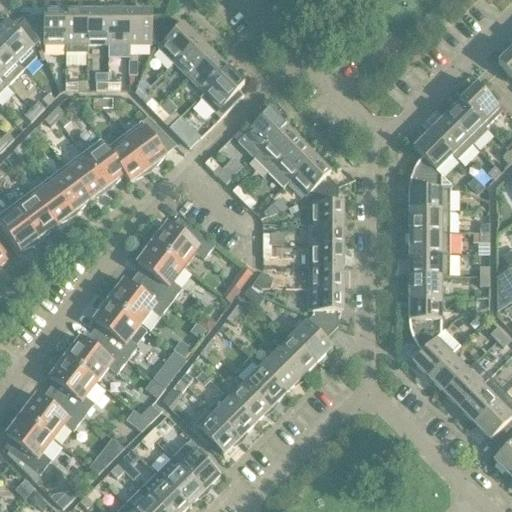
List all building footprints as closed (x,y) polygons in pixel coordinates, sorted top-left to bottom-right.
[(43,48),(65,48),(65,14),(43,14),(43,19),(27,19),(38,45),(43,45),(43,48)] [(65,14),(65,48),(65,57),(86,57),(86,14),(65,14)] [(86,14),(86,57),(87,57),(87,48),(107,48),(108,14),(86,14)] [(108,14),(107,48),(129,48),(129,14),(108,14)] [(156,45),(167,19),(151,19),(151,14),(129,14),(129,48),(151,48),(151,45),(156,45)] [(34,48),(38,45),(27,19),(14,32),(7,25),(0,31),(0,50),(16,66),(23,73),(36,61),(32,51),(34,48)] [(173,67),(198,43),(182,27),(178,31),(167,19),(156,45),(160,49),(158,51),(173,67)] [(198,43),(173,67),(188,82),(213,58),(198,43)] [(8,89),(23,73),(16,66),(0,50),(0,80),(1,82),(8,89)] [(511,52),(497,68),(511,82),(511,52)] [(213,58),(188,82),(203,97),(228,73),(213,58)] [(214,116),(218,112),(219,113),(243,89),(228,73),(203,97),(212,106),(208,111),(214,116)] [(108,86),(108,94),(120,94),(120,86),(108,86)] [(460,105),(485,131),(501,115),(476,89),(460,105)] [(93,112),(103,112),(103,102),(93,102),(93,112)] [(103,102),(103,112),(112,112),(112,102),(103,102)] [(145,108),(154,116),(159,111),(151,102),(145,108)] [(30,112),(37,119),(44,112),(37,105),(30,112)] [(484,132),(485,131),(460,105),(444,120),(472,148),(486,134),(484,132)] [(159,111),(154,116),(162,125),(168,119),(167,118),(172,114),(164,106),(159,111)] [(51,117),(57,124),(64,117),(57,110),(51,117)] [(31,126),(37,119),(30,112),(24,119),(31,126)] [(233,140),(237,145),(253,161),(284,130),(269,114),(245,137),(240,133),(233,140)] [(51,130),(57,124),(51,117),(44,124),(51,130)] [(58,125),(63,131),(72,125),(67,118),(58,125)] [(169,131),(187,148),(197,137),(180,120),(169,131)] [(457,164),(472,148),(444,120),(429,136),(452,158),(457,164)] [(123,139),(148,173),(166,159),(164,156),(174,148),(151,125),(144,130),(141,125),(123,139)] [(284,130),(253,161),(268,176),(299,145),(284,130)] [(0,142),(7,149),(13,143),(7,136),(0,142)] [(436,174),(452,158),(429,136),(413,152),(422,161),(422,160),(430,168),(423,175),(423,181),(441,181),(441,179),(436,174)] [(99,144),(124,178),(123,178),(129,186),(148,173),(123,139),(106,151),(100,143),(99,144)] [(19,148),(26,155),(33,148),(26,141),(19,148)] [(107,190),(123,178),(124,178),(99,144),(82,157),(107,190)] [(283,191),(314,160),(299,145),(268,176),(283,191)] [(20,162),(26,155),(19,148),(13,155),(20,162)] [(509,169),(511,165),(511,158),(509,155),(502,162),(509,169)] [(65,170),(90,203),(107,190),(82,157),(65,170)] [(312,201),(337,191),(326,179),(330,176),(314,160),(283,191),(290,184),(306,200),(308,198),(312,201)] [(409,185),(409,192),(409,215),(449,215),(449,194),(441,194),(441,181),(423,181),(423,175),(430,168),(422,160),(422,161),(417,166),(414,172),(411,179),(409,185)] [(204,167),(213,176),(225,188),(230,182),(210,162),(204,167)] [(72,216),(90,203),(65,170),(47,183),(72,216)] [(494,184),(500,177),(494,170),(487,177),(494,184)] [(485,191),(474,180),(466,188),(477,199),(485,191)] [(30,195),(55,229),(72,216),(47,183),(30,195)] [(240,203),(246,198),(238,189),(232,195),(240,203)] [(308,229),(343,229),(343,207),(337,207),(337,191),(312,201),(312,207),(308,207),(308,229)] [(13,208),(38,242),(55,229),(30,195),(13,208)] [(246,198),(240,203),(249,212),(254,206),(246,198)] [(263,216),(268,221),(280,216),(272,207),(263,216)] [(0,237),(13,256),(17,253),(19,256),(38,242),(13,208),(0,217),(0,237)] [(298,214),(296,208),(287,211),(290,217),(298,214)] [(449,237),(449,215),(409,215),(409,237),(449,237)] [(149,245),(184,271),(195,257),(204,264),(214,249),(183,226),(176,234),(167,227),(160,236),(158,234),(149,245)] [(479,237),(489,237),(489,227),(479,227),(479,237)] [(342,250),(343,229),(308,229),(308,250),(342,250)] [(449,259),(449,237),(409,237),(409,258),(449,259)] [(472,247),(479,247),(489,247),(489,237),(479,237),(472,237),(472,247)] [(262,250),(270,250),(270,238),(262,238),(262,250)] [(172,286),(184,271),(149,245),(141,256),(143,258),(137,267),(146,275),(139,283),(171,307),(181,293),(172,286)] [(270,250),(262,250),(262,262),(270,262),(270,250)] [(342,272),(342,250),(308,250),(308,271),(342,272)] [(449,280),(449,259),(409,258),(408,280),(441,280),(449,280)] [(511,306),(511,270),(495,281),(496,283),(496,316),(511,306)] [(239,293),(251,277),(242,271),(230,287),(239,293)] [(342,293),(342,272),(308,271),(308,293),(342,293)] [(469,280),(479,280),(489,280),(489,271),(469,271),(469,280)] [(253,287),(260,292),(261,292),(269,292),(273,282),(267,280),(266,281),(260,277),(253,287)] [(441,302),(441,280),(408,280),(408,301),(441,302)] [(489,290),(489,280),(479,280),(479,290),(489,290)] [(160,321),(171,307),(139,283),(133,292),(123,284),(117,293),(114,291),(105,302),(140,329),(151,314),(160,321)] [(229,306),(239,293),(230,287),(220,299),(229,306)] [(263,301),(259,298),(250,291),(244,299),(257,309),(263,301)] [(342,315),(342,293),(308,293),(308,315),(311,315),(311,320),(337,331),(337,315),(342,315)] [(417,351),(421,356),(422,356),(429,349),(422,342),(422,336),(441,336),(441,302),(408,301),(408,324),(409,331),(410,338),(413,345),(417,351)] [(129,343),(140,329),(105,302),(97,314),(100,315),(93,324),(102,332),(96,340),(127,364),(138,350),(129,343)] [(237,307),(232,315),(239,321),(245,313),(237,307)] [(233,328),(239,321),(232,315),(226,323),(233,328)] [(208,335),(215,326),(206,319),(199,328),(208,335)] [(324,343),(337,331),(311,320),(290,341),(315,367),(332,351),(324,343)] [(496,345),(503,338),(496,331),(489,338),(496,345)] [(428,381),(451,359),(460,350),(444,335),(441,339),(441,336),(422,336),(422,342),(429,349),(422,356),(421,356),(412,365),(428,381)] [(503,338),(496,345),(503,351),(510,345),(503,338)] [(116,378),(127,364),(96,340),(89,349),(80,342),(73,351),(70,349),(62,360),(96,386),(107,371),(116,378)] [(275,357),(300,382),(315,367),(290,341),(275,357)] [(205,350),(213,355),(219,348),(211,342),(205,350)] [(173,354),(183,362),(191,353),(180,345),(173,354)] [(207,363),(213,355),(205,350),(199,357),(207,363)] [(185,364),(183,362),(173,354),(152,383),(164,392),(185,364)] [(259,372),(285,397),(300,382),(275,357),(259,372)] [(443,397),(466,374),(451,359),(428,381),(443,397)] [(85,401),(96,386),(62,360),(53,371),(56,373),(49,382),(59,389),(52,398),(83,421),(94,407),(85,401)] [(458,412),(490,381),(475,366),(466,374),(443,397),(458,412)] [(244,387),(269,413),(285,397),(259,372),(244,387)] [(185,377),(179,384),(186,390),(192,382),(185,377)] [(474,427),(505,396),(490,381),(458,412),(474,427)] [(181,398),(186,390),(179,384),(173,392),(181,398)] [(254,428),(269,413),(244,387),(229,402),(254,428)] [(181,398),(173,392),(172,391),(161,404),(171,412),(181,398)] [(511,403),(505,396),(474,427),(490,444),(492,441),(495,445),(511,427),(511,424),(511,423),(511,422),(511,421),(511,403)] [(208,412),(239,443),(254,428),(229,402),(224,397),(208,412)] [(73,435),(83,421),(52,398),(46,406),(36,399),(29,408),(27,406),(18,417),(53,443),(64,429),(73,435)] [(223,459),(239,443),(208,412),(192,428),(197,433),(193,437),(203,447),(207,443),(223,459)] [(140,437),(149,428),(140,419),(141,418),(134,413),(125,423),(140,437)] [(15,446),(8,455),(6,458),(34,486),(50,465),(41,458),(53,443),(18,417),(10,428),(12,430),(5,439),(15,446)] [(147,438),(154,445),(161,438),(154,431),(147,438)] [(147,452),(154,445),(147,438),(140,445),(147,452)] [(111,442),(88,470),(98,477),(124,452),(111,442)] [(220,479),(195,454),(198,451),(190,443),(171,462),(203,495),(220,479)] [(511,444),(493,463),(509,479),(511,476),(511,444)] [(117,469),(123,475),(130,469),(123,462),(117,469)] [(163,485),(188,510),(203,495),(171,462),(156,478),(163,485)] [(116,482),(123,475),(117,469),(110,475),(116,482)] [(141,493),(147,500),(159,511),(186,511),(188,510),(163,485),(156,478),(141,493)] [(14,493),(25,502),(34,492),(24,483),(14,493)] [(86,499),(93,506),(100,499),(93,492),(86,499)] [(67,493),(55,505),(61,511),(62,511),(74,500),(67,493)] [(26,501),(33,509),(41,501),(33,494),(26,501)] [(85,511),(86,511),(93,506),(86,499),(79,505),(85,511)] [(159,511),(147,500),(135,511),(159,511)]
